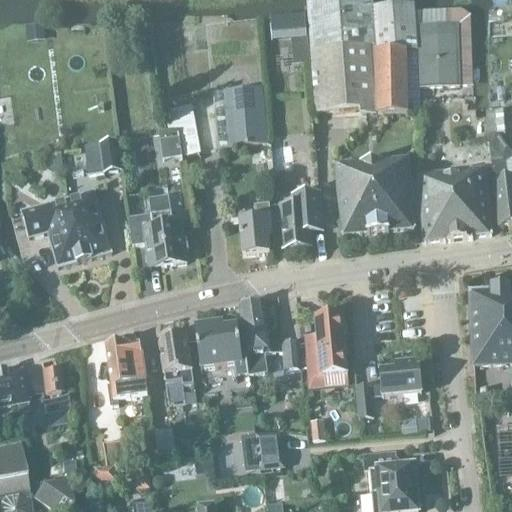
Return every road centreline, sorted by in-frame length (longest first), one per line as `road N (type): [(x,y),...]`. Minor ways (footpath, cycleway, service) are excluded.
road 1 (tertiary): [(0,351),(246,290),(440,260)]
road 2 (residential): [(471,511),(440,260)]
road 3 (unknown): [(462,441),(292,455)]
